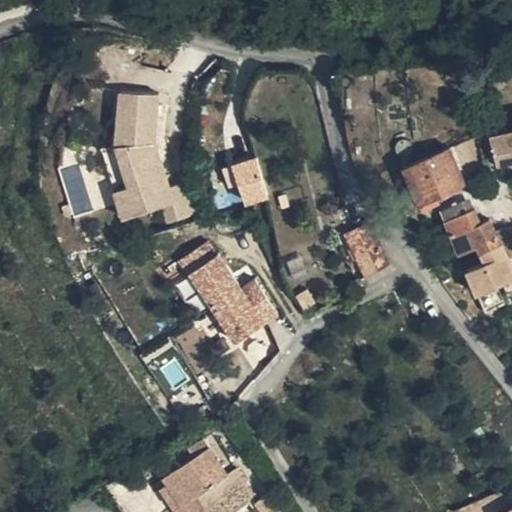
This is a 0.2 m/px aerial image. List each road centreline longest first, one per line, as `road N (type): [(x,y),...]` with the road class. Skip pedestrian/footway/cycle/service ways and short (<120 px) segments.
road 1 (residential): [(422,263),(367,171),(339,84),(311,53),(91,13),(0,29)]
road 2 (residential): [(315,511),(258,421),(257,397),(310,328),(422,263)]
road 3 (residential): [(511,382),(422,263)]
